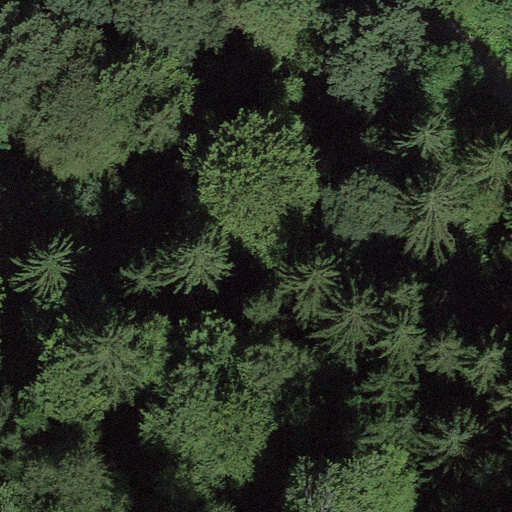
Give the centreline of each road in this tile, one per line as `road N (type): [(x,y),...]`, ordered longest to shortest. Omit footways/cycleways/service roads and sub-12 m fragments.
road 1 (track): [(511,307),(175,250),(84,249),(0,269)]
road 2 (track): [(511,95),(404,0)]
